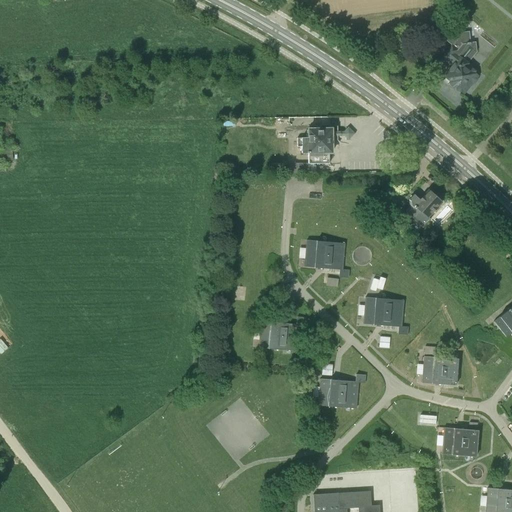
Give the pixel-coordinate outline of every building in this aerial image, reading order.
[(478,78),(478,77),(479,76),(475,72),(477,70),(467,62),(476,51),(475,42),(470,42),(469,32),(462,33),(456,28),(446,41),(451,45),(443,56),(449,61),(453,64),(443,76),(451,82),(450,83),(451,84),(452,86),(455,89),(457,89),(458,89),(463,93),(471,83),(472,84),(473,84),(474,84),(475,83),(476,82),(477,82),(477,81),(478,80),(478,79),(478,78)] [(331,129),(331,125),(308,126),(308,135),(297,136),(297,143),(301,143),(301,152),(309,152),(309,163),(329,163),(329,155),(326,156),(326,153),(331,152),(331,139),(331,137),(333,136),(337,136),(338,136),(338,132),(337,131),(333,131),(331,130),(331,129)] [(410,206),(407,209),(405,212),(423,227),(429,220),(427,217),(441,202),(429,191),(420,201),(414,195),(410,200),(409,205),(410,206)] [(386,212),(393,204),(396,201),(387,193),(384,196),(377,204),(386,212)] [(344,243),(306,240),(306,241),(307,241),(306,249),(306,250),(306,257),(305,258),(305,257),(305,258),(305,266),(304,266),(304,267),(339,270),(339,277),(348,278),(349,270),(342,270),(344,243)] [(380,277),(379,280),(376,288),(382,290),(386,279),(380,277)] [(327,278),(326,286),(337,287),(338,279),(327,278)] [(376,291),(376,288),(379,280),(373,278),(370,290),(376,291)] [(288,299),(282,293),(273,301),(279,307),(288,299)] [(398,334),(407,335),(408,328),(400,328),(402,301),(365,297),(365,298),(366,298),(365,306),(365,307),(365,314),(364,315),(364,323),(363,323),(363,324),(398,327),(398,334)] [(511,306),(511,308),(509,309),(507,310),(508,310),(506,311),(493,322),(506,337),(511,332),(511,306)] [(297,324),(261,321),(258,349),(297,352),(297,351),(296,351),(297,342),(298,342),(297,342),(297,334),(298,334),(298,333),(298,325),(306,326),(306,318),(297,317),(297,324)] [(380,337),(379,348),(389,348),(390,337),(380,337)] [(437,347),(425,346),(424,355),(437,356),(437,347)] [(421,382),(421,383),(456,385),(455,385),(456,377),(457,377),(457,376),(456,376),(456,374),(456,368),(457,368),(457,367),(457,359),(458,359),(448,358),(423,356),(423,357),(424,357),(424,365),(423,365),(423,366),(424,366),(423,374),(422,374),(423,374),(422,382),(421,382)] [(332,375),(332,365),(324,364),(324,375),(332,375)] [(320,379),(317,405),(356,408),(355,408),(356,400),(357,399),(356,399),(356,391),(357,391),(356,391),(357,382),(365,383),(365,375),(356,374),(356,375),(356,382),(320,379)] [(420,415),(419,423),(435,425),(436,416),(420,415)] [(442,455),(476,457),(476,456),(475,456),(476,448),(477,448),(476,448),(477,440),(477,439),(477,431),(478,431),(478,430),(444,428),(442,455)] [(511,511),(511,490),(487,488),(485,511),(511,511)] [(408,511),(408,504),(411,503),(411,491),(393,492),(393,489),(376,490),(376,493),(370,494),(370,491),(357,492),(357,493),(352,493),(351,493),(346,493),(345,493),(340,494),(339,493),(339,494),(333,494),(332,494),(327,494),(326,494),(325,494),(321,495),(321,494),(320,494),(320,495),(315,495),(315,494),(313,494),(313,511),(379,511),(378,506),(379,506),(379,505),(391,505),(391,511),(408,511)]
